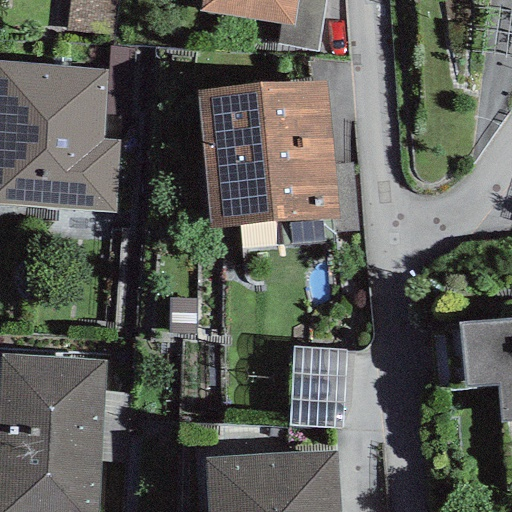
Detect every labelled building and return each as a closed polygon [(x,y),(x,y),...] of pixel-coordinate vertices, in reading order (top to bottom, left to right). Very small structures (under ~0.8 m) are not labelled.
[(118,0),(68,0),(64,31),(114,37),(118,0)] [(201,0),(200,11),(279,24),(292,26),(296,0),(201,0)] [(324,0),(296,0),(292,26),(279,24),(276,45),(317,53),(324,0)] [(106,72),(0,61),(0,204),(114,214),(118,140),(102,140),(106,72)] [(325,81),(196,91),(210,228),(340,220),(325,81)] [(505,492),(511,490),(511,318),(458,323),(464,390),(497,388),(505,492)] [(342,429),(346,352),(294,349),(290,426),(342,429)] [(96,511),(105,361),(1,355),(0,371),(0,511),(96,511)] [(204,459),(207,511),(338,511),(335,452),(204,459)]
